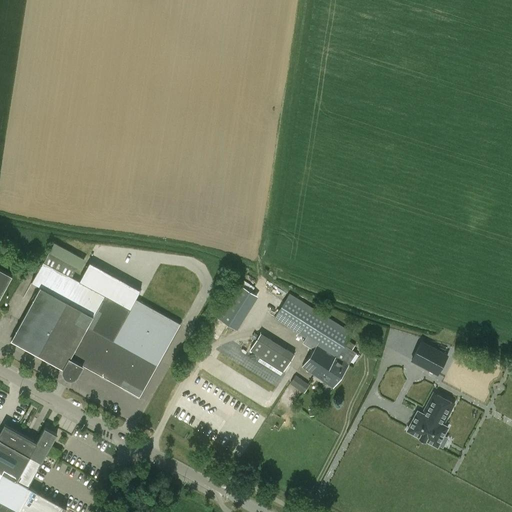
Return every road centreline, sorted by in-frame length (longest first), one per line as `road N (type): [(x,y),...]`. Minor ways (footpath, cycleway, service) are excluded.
road 1 (secondary): [(260,511),(0,370)]
road 2 (track): [(309,508),(364,379),(365,354)]
